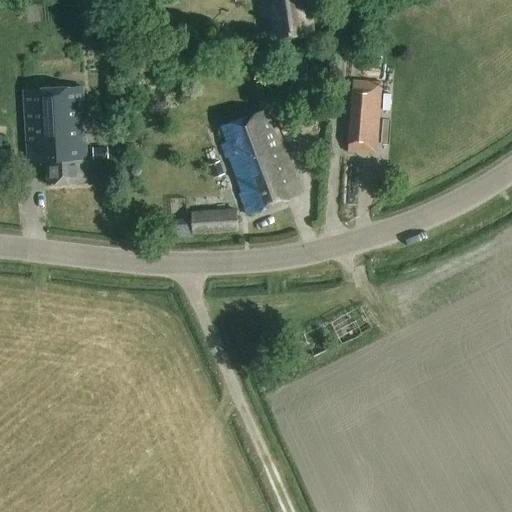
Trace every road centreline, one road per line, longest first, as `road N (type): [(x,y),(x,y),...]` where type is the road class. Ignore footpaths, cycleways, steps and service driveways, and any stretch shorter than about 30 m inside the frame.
road 1 (tertiary): [(511,172),(396,231),(265,262),(145,264),(0,248)]
road 2 (track): [(288,511),(197,311),(187,266)]
